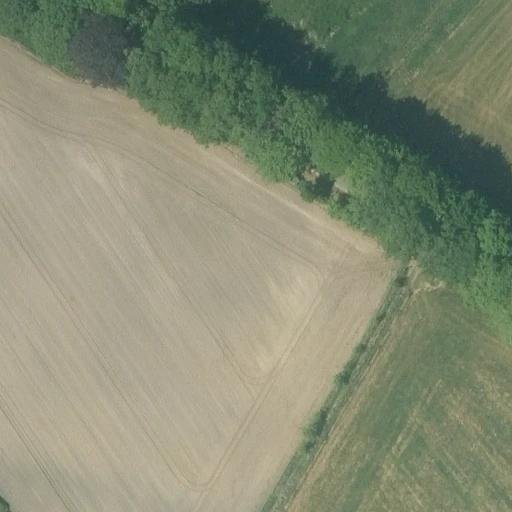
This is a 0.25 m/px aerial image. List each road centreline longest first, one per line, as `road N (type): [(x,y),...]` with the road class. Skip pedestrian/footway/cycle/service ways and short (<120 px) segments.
road 1 (track): [(451,0),(377,86),(367,114),(387,137),(449,177),(455,197),(437,242),(274,511)]
road 2 (unclassified): [(511,287),(39,0)]
